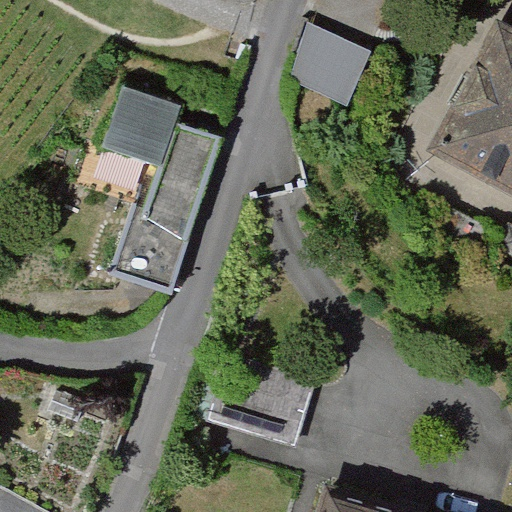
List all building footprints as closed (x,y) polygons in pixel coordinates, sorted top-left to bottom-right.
[(511,28),(497,21),(426,154),(511,199),(511,28)] [(347,100),(364,43),(304,27),(288,84),(347,100)] [(190,111),(132,93),(112,154),(165,170),(152,211),(140,208),(117,282),(179,301),(230,141),(185,127),(190,111)] [(280,451),(312,389),(244,354),(212,416),(280,451)] [(402,511),(334,492),(327,511),(402,511)] [(41,511),(6,493),(0,503),(0,511),(41,511)]
